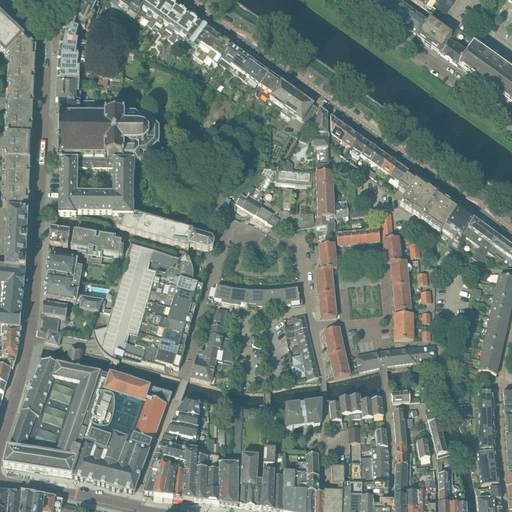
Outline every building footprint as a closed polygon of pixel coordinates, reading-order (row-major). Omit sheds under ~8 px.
[(74,0),(73,4),(95,14),(97,15),(99,11),(99,9),(98,7),(95,6),(97,4),(94,2),(95,0),(74,0)] [(112,0),(110,4),(120,12),(122,9),(121,9),(126,0),(112,0)] [(134,22),(136,19),(149,0),(126,0),(121,9),(122,9),(120,12),(125,16),(134,22)] [(149,0),(137,17),(151,20),(165,0),(149,0)] [(149,22),(146,27),(150,30),(152,31),(156,25),(161,29),(176,8),(169,3),(165,0),(151,20),(149,22)] [(409,0),(432,16),(435,13),(434,12),(435,11),(432,8),(430,11),(425,8),(430,0),(409,0)] [(449,10),(456,0),(449,0),(449,1),(448,0),(443,0),(440,4),(449,10)] [(77,26),(80,26),(79,28),(83,30),(89,33),(90,30),(88,30),(95,14),(73,4),(69,15),(77,17),(77,26)] [(443,19),(449,10),(440,4),(435,11),(434,12),(435,13),(443,19)] [(391,21),(404,30),(414,15),(402,6),(391,21)] [(165,34),(171,38),(187,16),(179,10),(179,11),(176,8),(161,29),(157,35),(162,38),(165,34)] [(0,51),(6,57),(24,38),(0,15),(0,51)] [(79,32),(82,33),(83,30),(79,28),(80,26),(77,26),(77,17),(69,15),(65,28),(79,32)] [(427,24),(414,15),(404,30),(416,39),(427,24)] [(180,48),(184,43),(198,24),(197,24),(197,23),(190,18),(186,16),(187,16),(171,38),(167,43),(172,46),(174,44),(180,48)] [(440,56),(450,42),(448,41),(451,37),(429,21),(427,24),(416,39),(440,56)] [(198,24),(184,43),(197,51),(210,33),(211,33),(198,24)] [(61,40),(78,43),(79,40),(82,41),(84,33),(82,33),(79,32),(65,28),(61,40)] [(202,66),(206,59),(220,40),(210,33),(197,51),(192,58),(202,66)] [(465,40),(472,45),(473,45),(475,42),(468,37),(465,40)] [(24,38),(6,57),(6,58),(7,56),(9,58),(9,76),(7,75),(7,82),(8,82),(7,99),(6,99),(6,105),(7,105),(6,122),(5,122),(5,129),(6,129),(6,137),(30,138),(31,138),(32,129),(31,129),(31,124),(32,125),(33,106),(32,106),(32,101),(33,101),(34,82),(33,82),(33,78),(34,78),(35,59),(34,59),(34,54),(35,54),(36,49),(24,38)] [(61,40),(58,57),(85,61),(86,61),(88,45),(78,43),(61,40)] [(218,66),(231,47),(220,40),(206,59),(212,63),(212,64),(216,67),(218,66)] [(456,68),(467,54),(450,42),(440,56),(456,68)] [(125,43),(122,48),(127,51),(130,46),(125,43)] [(473,45),(472,45),(467,54),(456,68),(482,86),(498,63),(500,61),(475,44),(474,46),(473,45)] [(231,47),(218,66),(228,73),(241,55),(231,47)] [(241,55),(228,73),(238,80),(251,62),(241,55)] [(58,57),(57,69),(79,71),(84,73),(85,61),(58,57)] [(251,62),(238,80),(247,86),(247,85),(253,89),(255,86),(257,88),(259,89),(269,75),(263,71),(252,62),(251,62)] [(511,97),(511,72),(498,63),(482,86),(507,104),(511,97)] [(79,83),(79,71),(57,69),(56,82),(79,83)] [(110,72),(100,69),(98,75),(90,72),(89,74),(98,77),(105,80),(108,81),(108,80),(111,81),(112,73),(110,72)] [(281,83),(269,75),(259,89),(257,88),(251,96),(258,100),(263,94),(263,95),(268,99),(270,99),(271,97),(281,83)] [(58,102),(80,103),(81,94),(79,94),(79,83),(56,82),(55,102),(58,102)] [(307,127),(317,109),(281,83),(271,97),(270,99),(269,100),(284,110),(281,115),(290,121),(292,117),(307,127)] [(79,110),(80,103),(58,102),(58,112),(62,112),(62,115),(94,115),(94,104),(84,103),(84,110),(79,110)] [(328,150),(327,116),(319,111),(314,128),(315,150),(328,150)] [(160,131),(159,130),(158,131),(149,121),(149,119),(148,118),(147,120),(138,118),(138,116),(137,116),(137,118),(132,118),(132,116),(131,116),(131,118),(124,118),(124,114),(104,114),(104,115),(94,115),(62,115),(62,112),(58,112),(57,112),(57,113),(58,113),(57,117),(56,118),(57,119),(57,127),(56,126),(56,128),(56,129),(56,130),(57,130),(57,144),(56,144),(55,145),(55,146),(56,147),(57,148),(57,155),(56,155),(55,156),(56,157),(57,157),(57,161),(56,161),(56,162),(57,162),(57,161),(59,162),(134,163),(134,164),(140,164),(143,162),(143,158),(147,157),(147,159),(149,158),(148,157),(158,147),(159,148),(160,146),(158,146),(158,132),(160,131)] [(331,136),(341,143),(349,132),(330,118),(330,134),(331,136)] [(160,146),(159,148),(163,149),(168,147),(168,131),(163,128),(159,130),(160,131),(158,132),(158,146),(160,146)] [(302,137),(299,143),(307,145),(311,134),(311,132),(306,129),(301,137),(302,137)] [(233,142),(235,136),(221,131),(219,138),(233,142)] [(358,139),(349,132),(341,143),(350,150),(358,139)] [(3,199),(2,208),(28,209),(28,199),(27,199),(28,195),(29,195),(30,176),(29,176),(29,171),(30,171),(30,162),(29,162),(30,153),(32,153),(30,153),(30,148),(32,148),(32,147),(30,147),(30,138),(6,137),(4,137),(4,146),(3,146),(2,152),(4,152),(3,161),(4,161),(4,169),(3,169),(2,175),(4,175),(3,193),(2,193),(1,199),(3,199)] [(358,160),(360,157),(368,146),(358,139),(350,150),(348,153),(349,155),(356,160),(358,160)] [(378,153),(368,146),(360,157),(370,164),(378,153)] [(370,164),(380,171),(388,160),(378,153),(370,164)] [(380,171),(377,174),(388,182),(398,167),(388,160),(380,171)] [(287,161),(281,172),(292,173),(292,166),(289,162),(287,161)] [(134,164),(134,163),(59,162),(59,174),(58,217),(76,217),(76,215),(112,216),(112,218),(120,218),(132,219),(133,215),(134,164)] [(388,182),(387,183),(398,190),(399,189),(398,188),(408,174),(398,167),(388,182)] [(373,181),(376,176),(366,169),(363,174),(373,181)] [(345,180),(347,181),(350,183),(357,174),(351,170),(345,180)] [(246,198),(240,208),(248,213),(249,213),(250,214),(252,215),(255,217),(275,229),(280,221),(260,209),(261,207),(262,206),(258,203),(263,196),(262,195),(272,181),(276,183),(276,186),(311,189),(311,183),(276,181),(276,179),(309,182),(310,174),(292,173),(281,172),(264,171),(253,186),(252,189),(246,198)] [(317,221),(315,221),(316,229),(317,243),(325,242),(325,239),(332,239),(332,232),(334,232),(334,225),(334,223),(332,223),(333,219),(342,218),(343,221),(347,221),(347,220),(347,216),(348,216),(347,207),(333,209),(333,204),(332,174),(329,174),(316,175),(315,175),(316,175),(317,221)] [(411,214),(412,215),(413,215),(413,214),(412,214),(429,190),(430,191),(430,190),(429,189),(416,181),(408,175),(409,175),(408,174),(398,188),(399,189),(398,190),(406,196),(399,205),(411,214)] [(350,220),(369,218),(369,211),(357,212),(354,186),(350,183),(347,181),(350,220)] [(434,192),(430,190),(430,191),(429,190),(412,214),(413,214),(413,215),(416,218),(420,220),(428,225),(432,228),(440,234),(442,232),(457,209),(437,195),(434,192)] [(236,204),(235,205),(240,208),(246,198),(242,195),(236,204)] [(369,211),(369,218),(381,216),(380,209),(369,211)] [(473,221),(457,209),(442,232),(461,245),(466,239),(462,236),(473,221)] [(0,338),(1,339),(2,329),(20,331),(25,273),(25,265),(26,248),(28,212),(9,211),(3,270),(0,269),(0,338)] [(208,253),(212,251),(213,250),(214,246),(214,245),(212,241),(211,240),(193,235),(193,233),(133,215),(132,219),(120,218),(117,230),(180,248),(188,251),(189,248),(207,253),(208,253)] [(302,231),(315,229),(314,222),(313,222),(312,215),(302,216),(303,223),(301,224),(302,231)] [(473,221),(462,236),(466,239),(472,243),(474,240),(472,238),(475,234),(474,233),(468,229),(473,221)] [(484,259),(488,254),(499,239),(485,229),(473,221),(468,229),(474,233),(475,234),(472,238),(474,240),(472,243),(479,248),(471,259),(479,266),(484,259)] [(391,222),(381,223),(383,238),(392,237),(391,222)] [(68,249),(70,233),(51,230),(50,241),(49,246),(68,249)] [(364,232),(365,245),(380,243),(378,230),(364,232)] [(350,233),(351,246),(365,245),(364,232),(350,233)] [(96,237),(73,233),(70,251),(88,253),(86,263),(100,265),(102,256),(118,259),(117,268),(121,268),(125,245),(121,244),(122,242),(99,238),(99,239),(96,238),(96,237)] [(337,248),(351,246),(350,233),(336,235),(337,248)] [(495,257),(502,262),(511,248),(499,239),(488,254),(494,259),(495,257)] [(397,240),(382,241),(384,253),(400,252),(398,240),(397,240)] [(418,244),(409,244),(410,252),(419,251),(418,244)] [(318,248),(319,260),(335,258),(334,246),(318,248)] [(180,261),(174,259),(130,247),(125,262),(126,262),(106,330),(93,334),(93,338),(95,342),(97,347),(98,349),(99,351),(102,354),(104,356),(106,358),(107,357),(109,357),(110,357),(112,357),(113,358),(120,360),(172,372),(170,372),(171,370),(178,372),(185,349),(184,349),(198,299),(199,299),(203,288),(192,285),(193,281),(193,277),(193,272),(192,269),(190,264),(187,260),(184,257),(184,258),(180,261)] [(498,268),(505,269),(511,261),(511,260),(511,248),(502,262),(498,268)] [(420,259),(419,251),(410,252),(410,260),(420,259)] [(385,266),(390,265),(401,264),(400,252),(384,253),(385,266)] [(48,258),(46,278),(79,283),(81,268),(75,268),(76,262),(48,258)] [(319,260),(320,271),(331,270),(332,271),(337,270),(335,258),(319,260)] [(479,266),(489,267),(489,262),(484,259),(479,266)] [(406,263),(401,264),(390,265),(391,277),(407,275),(406,263)] [(333,282),(332,271),(331,270),(320,271),(315,272),(317,284),(333,282)] [(408,287),(407,275),(391,277),(392,289),(408,287)] [(511,291),(511,279),(498,277),(493,276),(492,282),(497,283),(496,288),(511,291)] [(44,300),(76,305),(77,298),(79,283),(46,278),(44,300)] [(334,294),(333,282),(317,284),(318,296),(334,294)] [(215,291),(211,289),(208,301),(213,302),(230,306),(232,290),(216,287),(215,291)] [(409,299),(408,287),(392,289),(393,301),(409,299)] [(511,291),(496,288),(494,298),(511,302),(511,300),(511,291)] [(297,289),(280,292),(282,308),(302,305),(301,295),(299,296),(299,293),(297,293),(297,289)] [(248,292),(232,290),(230,306),(247,308),(248,292)] [(264,293),(248,292),(247,308),(264,309),(264,293)] [(264,309),(282,308),(280,292),(264,293),(264,309)] [(335,306),(334,294),(318,296),(319,308),(335,306)] [(76,305),(75,310),(95,313),(99,313),(103,301),(77,298),(76,305)] [(491,309),(509,313),(511,302),(494,298),(491,309)] [(395,313),(411,311),(409,299),(393,301),(395,313)] [(67,309),(43,305),(42,324),(58,326),(59,320),(66,321),(67,309)] [(336,319),(335,306),(319,308),(320,320),(336,319)] [(491,309),(489,320),(507,324),(509,313),(491,309)] [(210,328),(208,337),(222,339),(226,314),(217,312),(210,328)] [(231,316),(230,322),(232,327),(239,326),(238,319),(231,316)] [(393,316),(394,329),(413,329),(413,316),(393,316)] [(292,320),(292,321),(293,326),(285,328),(286,334),(307,329),(304,318),(292,320)] [(487,330),(505,334),(507,324),(489,320),(487,330)] [(0,347),(3,348),(3,347),(17,350),(17,348),(19,342),(20,331),(2,329),(1,339),(0,338),(0,347)] [(298,349),(311,346),(307,329),(286,334),(285,334),(286,341),(293,340),(294,342),(296,341),(298,349)] [(339,329),(323,333),(326,345),(341,341),(339,329)] [(394,342),(413,342),(413,329),(394,329),(394,342)] [(487,330),(484,341),(503,345),(505,334),(487,330)] [(222,339),(208,337),(205,356),(198,354),(198,356),(213,360),(213,361),(217,362),(216,364),(222,366),(222,365),(233,367),(229,341),(222,339)] [(326,345),(328,357),(344,353),(341,341),(326,345)] [(482,352),(500,355),(503,345),(484,341),(482,352)] [(292,359),(293,368),(297,367),(314,362),(311,346),(298,349),(300,358),(292,359)] [(0,358),(2,358),(1,361),(4,361),(4,359),(15,361),(17,353),(17,350),(3,347),(3,348),(2,353),(0,352),(0,358)] [(386,369),(435,364),(433,349),(383,354),(386,369)] [(100,377),(78,371),(82,353),(69,350),(65,367),(55,365),(55,364),(54,363),(54,364),(42,362),(42,363),(42,364),(34,383),(17,427),(9,451),(7,450),(3,468),(27,472),(27,473),(47,476),(47,475),(71,479),(84,435),(87,428),(82,427),(101,377),(100,377)] [(482,352),(480,362),(498,366),(500,355),(482,352)] [(328,357),(331,368),(347,365),(344,353),(328,357)] [(380,354),(377,355),(380,370),(383,369),(386,369),(383,354),(380,354)] [(359,375),(380,370),(377,355),(355,359),(359,375)] [(216,364),(217,362),(213,361),(213,360),(198,356),(197,360),(196,360),(190,381),(210,386),(215,368),(221,369),(222,366),(216,364)] [(0,394),(3,396),(10,371),(12,371),(13,370),(13,368),(14,365),(15,363),(15,361),(4,359),(4,361),(1,361),(2,358),(0,358),(0,394)] [(297,367),(293,368),(295,376),(304,374),(306,382),(318,379),(314,362),(297,367)] [(478,373),(496,377),(498,366),(480,362),(478,373)] [(349,377),(347,365),(331,368),(334,380),(349,377)] [(100,377),(101,377),(82,427),(87,428),(88,429),(71,479),(110,489),(109,490),(121,493),(121,492),(134,495),(135,491),(142,471),(149,453),(151,447),(169,398),(169,397),(173,398),(174,398),(173,397),(170,397),(170,396),(169,397),(150,391),(151,389),(110,376),(109,377),(107,377),(103,375),(101,375),(100,377)] [(392,395),(391,395),(392,406),(413,404),(419,404),(419,400),(413,400),(412,393),(392,395)] [(511,393),(503,393),(504,408),(511,408),(511,393)] [(492,406),(492,394),(478,395),(478,406),(478,412),(479,412),(479,423),(493,423),(492,412),(493,412),(493,406),(492,406)] [(469,402),(468,395),(457,396),(458,404),(469,402)] [(362,420),(361,414),(360,403),(360,397),(349,398),(351,415),(351,421),(362,420)] [(339,401),(339,405),(340,416),(341,416),(351,415),(349,398),(339,400),(339,401)] [(185,402),(176,414),(180,415),(187,417),(188,416),(199,419),(199,404),(199,403),(197,402),(196,402),(185,401),(185,402)] [(382,401),(371,402),(372,419),(383,418),(382,401)] [(371,402),(360,403),(361,414),(362,420),(372,419),(371,402)] [(320,426),(321,404),(286,408),(285,431),(320,426)] [(340,416),(339,405),(329,406),(330,423),(341,422),(341,416),(340,416)] [(238,484),(239,462),(242,462),(242,457),(242,455),(243,417),(243,411),(221,407),(221,414),(236,417),(235,454),(235,461),(220,461),(219,506),(238,509),(239,509),(241,484),(238,484)] [(469,409),(459,410),(459,417),(470,416),(469,409)] [(403,413),(392,414),(394,430),(405,429),(413,428),(412,420),(404,421),(403,413)] [(180,415),(177,424),(198,430),(198,419),(188,416),(187,417),(180,415)] [(427,421),(432,441),(443,439),(438,419),(431,420),(427,421)] [(164,432),(164,433),(177,436),(197,441),(198,430),(177,424),(170,423),(164,432)] [(493,434),(493,423),(479,423),(479,434),(479,441),(480,452),(494,451),(493,440),(494,440),(494,434),(493,434)] [(406,445),(405,429),(394,430),(395,446),(395,447),(406,446),(406,445)] [(161,441),(175,444),(177,436),(164,433),(161,441)] [(370,447),(360,447),(360,453),(371,452),(371,450),(387,450),(386,433),(385,433),(375,434),(375,442),(371,442),(371,444),(371,447),(370,447)] [(447,454),(443,439),(432,441),(436,457),(436,461),(440,461),(441,462),(449,461),(450,460),(448,454),(447,454)] [(208,443),(205,505),(219,506),(220,461),(220,448),(220,446),(214,446),(214,441),(208,441),(208,443)] [(430,459),(427,442),(416,444),(419,461),(430,459)] [(197,449),(193,503),(205,505),(208,443),(197,443),(197,449)] [(159,445),(154,456),(169,459),(177,461),(185,463),(186,451),(176,449),(177,447),(172,446),(172,448),(159,445)] [(406,446),(395,447),(395,458),(409,457),(408,445),(406,445),(406,446)] [(468,460),(470,460),(475,458),(471,448),(465,450),(468,460)] [(185,463),(182,502),(188,502),(193,503),(197,449),(190,449),(190,452),(186,451),(185,463)] [(371,452),(372,460),(372,462),(388,461),(387,450),(371,450),(371,452)] [(264,451),(263,481),(263,492),(262,511),(272,511),(275,455),(275,451),(264,451)] [(495,464),(494,454),(476,456),(481,489),(498,487),(497,476),(496,464),(495,464)] [(284,455),(275,455),(272,511),(282,511),(282,474),(282,465),(283,465),(284,455)] [(169,459),(154,456),(152,464),(160,465),(158,476),(156,486),(154,498),(163,499),(169,459)] [(239,509),(261,511),(262,511),(263,492),(263,481),(257,481),(258,459),(242,457),(242,462),(241,484),(239,509)] [(305,458),(306,465),(306,476),(306,479),(318,479),(318,457),(305,458)] [(409,457),(395,458),(396,468),(411,468),(410,461),(411,461),(411,457),(409,457)] [(177,461),(169,459),(163,499),(173,500),(177,469),(176,469),(177,461)] [(372,486),(372,484),(372,473),(372,462),(372,460),(360,460),(360,466),(360,482),(369,482),(369,486),(372,486)] [(182,502),(185,463),(177,461),(176,469),(177,469),(173,500),(182,502)] [(388,461),(372,462),(372,473),(388,472),(388,467),(388,461)] [(158,476),(160,465),(152,464),(149,474),(158,476)] [(297,475),(282,474),(282,511),(305,511),(306,496),(306,493),(298,493),(298,489),(301,489),(301,487),(306,487),(306,479),(306,476),(306,465),(297,465),(297,475)] [(350,488),(349,488),(349,511),(360,511),(360,487),(360,482),(360,466),(349,466),(350,480),(350,488)] [(395,484),(394,493),(406,492),(406,488),(411,488),(411,478),(411,468),(396,468),(395,484)] [(325,495),(324,511),(341,511),(342,495),(341,495),(342,488),(344,488),(344,485),(344,480),(344,469),(331,470),(331,486),(331,495),(328,495),(325,495)] [(388,472),(372,473),(372,484),(388,484),(388,477),(388,472)] [(451,472),(441,472),(437,473),(438,476),(438,493),(449,493),(449,496),(455,496),(463,496),(463,493),(459,493),(459,492),(459,491),(459,490),(459,489),(458,488),(457,487),(455,487),(455,484),(451,484),(451,472)] [(146,485),(156,486),(158,476),(149,474),(146,485)] [(318,479),(306,479),(306,487),(318,487),(318,479)] [(350,488),(350,480),(344,480),(344,485),(344,488),(342,488),(341,495),(342,495),(341,511),(349,511),(349,488),(350,488)] [(435,496),(435,487),(434,480),(431,480),(425,481),(425,488),(422,488),(422,489),(422,494),(426,494),(426,493),(427,493),(427,496),(435,496)] [(387,496),(388,484),(372,484),(372,486),(372,498),(378,498),(378,496),(387,496)] [(154,498),(156,486),(146,485),(143,493),(146,496),(154,498)] [(372,486),(369,486),(360,487),(360,511),(371,511),(372,498),(372,486)] [(306,496),(315,495),(316,495),(316,491),(324,491),(323,487),(318,487),(306,487),(306,493),(306,496)] [(486,489),(487,491),(490,490),(492,502),(500,501),(498,488),(486,489)] [(426,511),(427,496),(427,493),(426,493),(426,494),(422,494),(422,489),(417,489),(417,494),(416,511),(426,511)] [(493,511),(492,502),(490,490),(487,491),(475,493),(475,495),(477,511),(493,511)] [(315,495),(314,511),(324,511),(325,495),(324,495),(324,491),(316,491),(316,495),(315,495)] [(405,511),(406,494),(406,492),(394,493),(393,500),(394,502),(394,503),(394,511),(405,511)] [(0,511),(8,511),(10,494),(9,494),(0,493),(0,511)] [(438,493),(437,511),(447,511),(448,501),(448,497),(449,497),(449,496),(449,493),(438,493)] [(19,511),(21,496),(10,494),(8,511),(19,511)] [(416,511),(417,494),(406,494),(405,511),(416,511)] [(314,511),(315,495),(306,496),(305,511),(314,511)] [(32,511),(34,497),(21,496),(19,511),(32,511)] [(435,496),(427,496),(426,511),(434,511),(435,505),(435,496)] [(465,511),(465,506),(463,496),(455,496),(455,498),(455,511),(465,511)] [(43,511),(44,499),(34,497),(32,511),(43,511)] [(394,502),(392,502),(390,502),(387,503),(387,502),(383,502),(383,503),(379,503),(379,501),(378,500),(378,498),(372,498),(371,511),(393,511),(394,511),(394,503),(394,502)] [(453,501),(448,501),(447,511),(455,511),(455,498),(453,498),(453,501)] [(62,503),(44,499),(43,511),(60,511),(61,507),(62,503)] [(501,510),(500,501),(492,502),(493,511),(501,510)]
